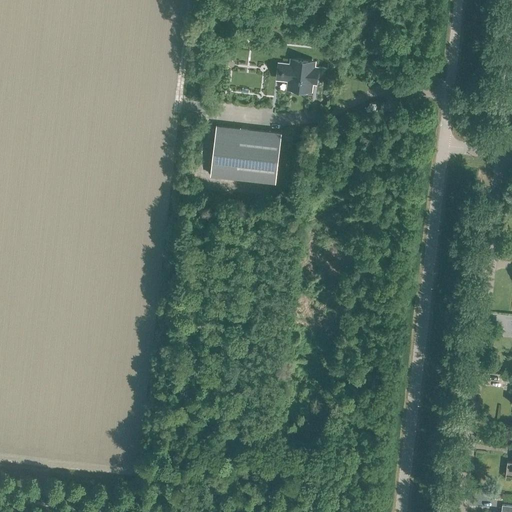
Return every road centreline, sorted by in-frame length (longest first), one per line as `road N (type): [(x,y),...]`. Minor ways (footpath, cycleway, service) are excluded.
road 1 (unclassified): [(400,511),(442,146)]
road 2 (residential): [(461,511),(501,152)]
road 3 (unclassified): [(442,146),(458,0)]
